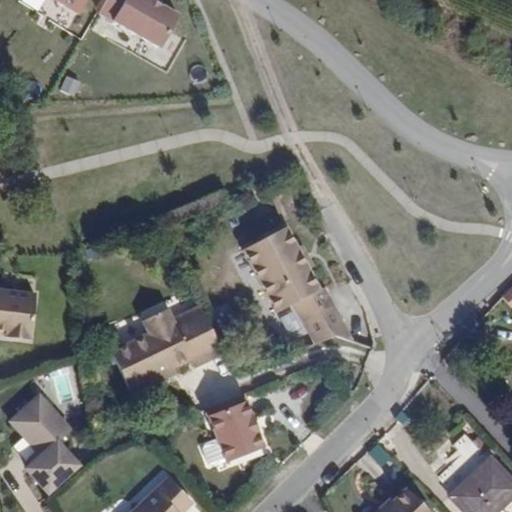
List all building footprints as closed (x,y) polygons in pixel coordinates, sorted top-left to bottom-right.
[(64,0),(78,10),(84,0),(64,0)] [(141,0),(105,0),(96,16),(156,50),(174,18),(141,0)] [(295,304),(312,345),(331,336),(348,341),(327,288),(321,290),(293,225),(250,243),(278,311),(295,304)] [(511,286),(502,294),(511,307),(511,286)] [(0,291),(0,335),(25,339),(30,295),(0,291)] [(106,352),(127,399),(219,358),(196,307),(171,318),(167,308),(136,322),(143,336),(106,352)] [(72,370),(54,373),(57,403),(75,400),(72,370)] [(46,491),(76,465),(54,440),(68,428),(37,392),(8,417),(39,454),(24,466),(46,491)] [(202,420),(219,465),(262,449),(244,403),(202,420)] [(445,497),(457,511),(499,511),(511,501),(511,486),(488,459),(445,497)] [(130,511),(186,511),(190,509),(161,481),(130,511)] [(373,511),(433,511),(408,486),(393,499),(390,496),(373,511)]
